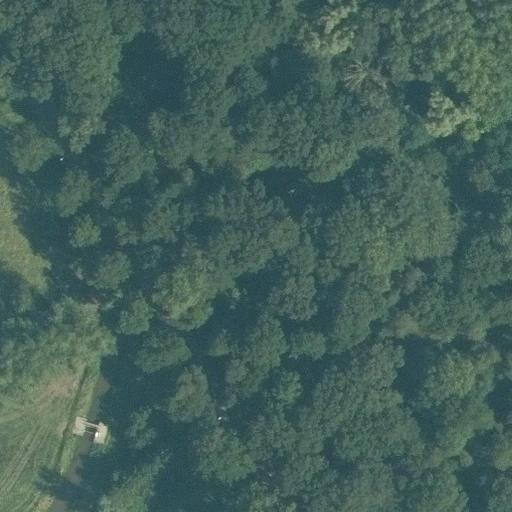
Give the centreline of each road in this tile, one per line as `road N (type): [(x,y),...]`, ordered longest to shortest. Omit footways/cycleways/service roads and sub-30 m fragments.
road 1 (unclassified): [(285,511),(0,36)]
road 2 (track): [(191,354),(129,401),(86,511)]
